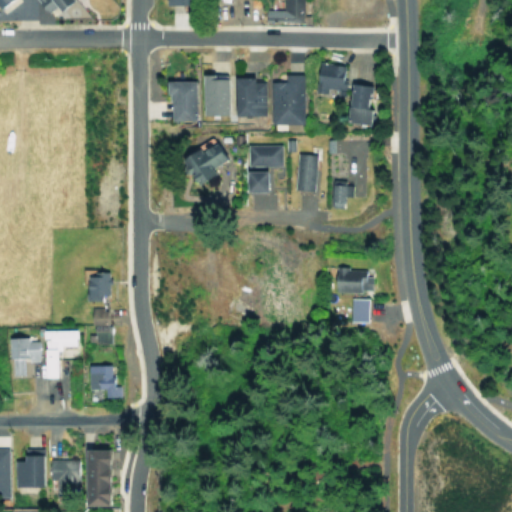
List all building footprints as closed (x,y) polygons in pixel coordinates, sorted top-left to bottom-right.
[(31,0),(41,13),(50,7),(53,12),(69,0),(31,0)] [(281,0),(281,7),(264,7),(264,21),(301,21),(301,0),(281,0)] [(340,63),(312,61),(309,90),(337,93),(340,63)] [(293,124),(293,74),(276,74),(276,81),(262,81),(262,124),(293,124)] [(222,76),(196,76),(196,115),(222,115),(222,76)] [(230,78),(230,115),(256,115),(256,78),(230,78)] [(189,81),(163,81),(163,122),(189,122),(189,81)] [(363,125),(368,85),(344,82),(339,122),(363,125)] [(213,174),(209,167),(222,160),(211,142),(177,163),(192,187),(213,174)] [(241,165),(274,166),(275,145),(241,145),(241,165)] [(307,192),(311,155),(291,153),(287,189),(307,192)] [(259,171),(238,170),(237,191),(258,192),(259,171)] [(345,178),(326,178),(325,207),(336,207),(337,196),(344,196),(345,178)] [(368,268),(331,268),(331,292),(368,292),(368,268)] [(108,270),(85,270),(85,299),(108,299),(108,270)] [(362,299),(346,299),(346,321),(362,321),(362,299)] [(104,308),(85,308),(86,344),(105,343),(104,308)] [(58,376),(57,346),(73,345),(73,329),(41,330),(41,338),(8,339),(9,375),(22,375),(22,362),(40,361),(41,377),(58,376)] [(88,365),(88,397),(97,397),(97,392),(104,392),(103,365),(88,365)] [(11,461),(11,486),(45,487),(45,449),(24,449),(24,461),(11,461)] [(53,480),(52,495),(63,495),(63,479),(65,479),(66,461),(49,460),(48,480),(53,480)]
